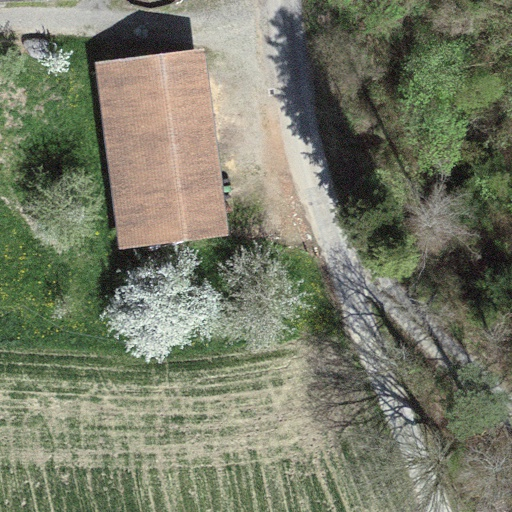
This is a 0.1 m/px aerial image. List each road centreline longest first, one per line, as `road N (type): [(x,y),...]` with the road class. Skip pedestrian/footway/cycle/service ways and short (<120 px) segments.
road 1 (residential): [(436,511),(320,220)]
road 2 (track): [(320,220),(511,416)]
road 3 (residential): [(286,0),(320,220)]
